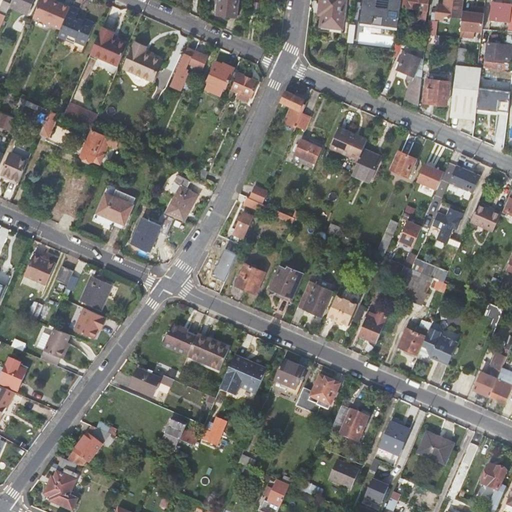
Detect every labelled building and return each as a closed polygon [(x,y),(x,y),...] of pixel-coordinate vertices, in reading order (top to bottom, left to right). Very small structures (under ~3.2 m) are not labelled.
[(3,0),(0,7),(0,24),(2,25),(11,6),(12,3),(4,0),(3,0)] [(13,0),(12,3),(11,6),(28,14),(34,0),(13,0)] [(51,0),(41,0),(34,17),(61,29),(70,8),(59,3),(51,0)] [(219,0),(218,14),(238,17),(239,0),(219,0)] [(323,9),(321,25),(343,29),(346,0),(320,0),(320,9),(323,9)] [(363,0),(360,23),(399,28),(402,0),(390,0),(390,9),(376,7),(377,0),(363,0)] [(417,25),(425,26),(426,11),(427,11),(428,0),(403,0),(403,7),(418,9),(417,25)] [(445,0),(445,5),(438,4),(436,18),(446,20),(447,16),(461,17),(463,0),(445,0)] [(509,35),(511,35),(511,4),(493,2),(491,19),(511,22),(509,35)] [(79,10),(71,7),(70,8),(61,29),(58,36),(66,39),(68,34),(76,38),(75,41),(85,45),(95,24),(85,19),(84,22),(75,18),(78,13),(79,10)] [(484,14),(463,11),(461,30),(482,32),(484,14)] [(86,17),(78,13),(75,18),(84,22),(85,19),(86,17)] [(436,21),(429,20),(427,31),(427,34),(435,35),(436,21)] [(113,35),(101,29),(91,54),(117,65),(127,42),(113,36),(113,35)] [(74,43),(75,41),(76,38),(68,34),(66,39),(74,43)] [(511,45),(487,42),(485,61),(511,64),(511,59),(511,56),(511,45)] [(208,56),(188,47),(173,81),(180,84),(189,64),(202,70),(208,56)] [(144,53),(133,49),(122,73),(152,85),(157,74),(161,65),(150,60),(143,57),(144,53)] [(384,55),(394,59),(397,52),(395,50),(386,49),(381,49),(380,52),(384,54),(384,55)] [(406,100),(418,105),(419,101),(422,74),(423,70),(417,68),(421,59),(406,52),(404,56),(400,55),(398,60),(401,61),(398,69),(412,75),(406,100)] [(376,76),(382,79),(386,71),(390,60),(380,56),(375,67),(364,62),(361,70),(368,73),(366,78),(373,81),(376,76)] [(485,61),(484,67),(510,70),(511,64),(485,61)] [(216,62),(208,80),(210,81),(206,89),(220,95),(224,87),(226,88),(235,68),(224,63),(223,66),(216,62)] [(451,115),(475,118),(476,113),(479,88),(481,70),(481,67),(464,65),(457,64),(451,115)] [(259,82),(239,72),(231,89),(240,93),(238,97),(249,101),(251,97),(253,98),(259,82)] [(428,76),(422,74),(419,101),(447,104),(449,81),(427,78),(428,76)] [(510,92),(479,88),(476,113),(487,114),(488,110),(507,112),(510,92)] [(286,122),(297,127),(297,125),(302,113),(306,105),(303,103),(305,98),(298,95),(299,93),(296,91),(295,94),(285,89),(280,101),(292,106),(286,122)] [(42,98),(33,94),(30,101),(38,105),(42,98)] [(18,104),(25,107),(27,101),(20,97),(18,104)] [(28,113),(46,120),(50,110),(38,105),(30,101),(27,101),(25,107),(20,119),(24,121),(28,113)] [(64,116),(92,129),(99,114),(70,102),(64,116)] [(49,137),(59,114),(50,110),(46,120),(40,133),(49,137)] [(0,113),(0,124),(10,129),(14,119),(0,113)] [(311,117),(302,113),(297,125),(307,128),(311,117)] [(332,148),(359,160),(364,149),(368,140),(340,128),(332,148)] [(116,148),(119,141),(93,129),(82,154),(85,158),(90,161),(93,160),(101,163),(108,145),(116,148)] [(125,136),(122,142),(128,144),(130,138),(125,136)] [(299,144),(297,150),(295,154),(315,162),(323,144),(310,139),(309,142),(302,138),(299,144)] [(157,145),(153,154),(159,156),(162,148),(157,145)] [(381,157),(364,149),(359,160),(353,173),(371,181),(381,157)] [(2,176),(19,183),(30,158),(12,151),(2,176)] [(392,169),(407,176),(415,158),(400,151),(392,169)] [(187,168),(195,171),(197,166),(200,161),(193,158),(187,168)] [(418,181),(437,190),(445,172),(426,164),(418,181)] [(208,172),(197,166),(195,171),(206,176),(208,172)] [(450,182),(474,193),(481,176),(457,166),(450,182)] [(167,212),(185,222),(198,196),(186,189),(191,181),(179,175),(171,190),(177,193),(167,212)] [(110,184),(98,212),(125,224),(134,203),(133,203),(136,198),(118,190),(119,187),(110,184)] [(263,204),(269,192),(257,186),(251,199),(260,202),(263,204)] [(243,204),(257,210),(258,208),(260,202),(251,199),(246,196),(243,204)] [(258,208),(293,223),(295,218),(293,217),(263,204),(260,202),(258,208)] [(472,221),(494,231),(503,212),(494,209),(493,210),(479,204),(472,221)] [(445,283),(449,274),(460,248),(446,243),(449,238),(453,226),(457,228),(463,214),(450,208),(447,216),(439,212),(434,225),(441,229),(438,237),(428,233),(418,256),(412,269),(422,273),(445,283)] [(167,234),(175,217),(163,212),(160,220),(165,222),(161,231),(167,234)] [(234,234),(245,238),(254,216),(244,212),(234,234)] [(144,217),(135,235),(141,238),(138,245),(146,249),(150,242),(154,244),(162,225),(144,217)] [(423,227),(408,221),(400,241),(414,247),(423,227)] [(322,223),(319,228),(328,232),(330,226),(322,223)] [(343,229),(331,224),(330,226),(328,232),(330,233),(340,237),(343,229)] [(387,228),(376,253),(385,257),(396,232),(387,228)] [(462,243),(449,238),(446,243),(460,248),(462,243)] [(226,281),(238,254),(226,249),(219,264),(218,264),(213,275),(226,281)] [(50,260),(43,257),(36,253),(27,275),(47,284),(56,263),(50,260)] [(374,258),(385,263),(387,258),(385,257),(376,253),(374,258)] [(411,268),(416,257),(410,254),(405,266),(410,268),(411,268)] [(94,265),(87,262),(84,269),(91,272),(94,265)] [(246,264),(237,284),(256,293),(265,272),(246,264)] [(302,275),(280,265),(271,287),(292,297),(302,275)] [(58,280),(69,284),(75,271),(64,266),(58,280)] [(430,285),(446,292),(449,285),(445,283),(422,273),(412,269),(411,268),(410,268),(404,282),(416,288),(426,292),(430,285)] [(92,276),(82,301),(102,310),(113,285),(92,276)] [(333,290),(310,280),(299,306),(322,316),(333,290)] [(416,288),(404,282),(399,294),(411,299),(416,288)] [(357,304),(337,295),(328,316),(349,325),(357,304)] [(35,303),(29,316),(35,319),(41,306),(35,303)] [(487,314),(495,317),(494,321),(499,323),(504,307),(490,303),(487,314)] [(109,317),(86,308),(76,330),(97,338),(101,329),(103,325),(105,326),(109,317)] [(359,334),(376,342),(389,313),(379,309),(377,314),(369,311),(359,334)] [(410,321),(407,327),(427,335),(429,330),(410,321)] [(163,345),(189,356),(189,355),(197,337),(181,330),(182,326),(173,322),(163,345)] [(199,333),(182,326),(181,330),(197,337),(198,335),(199,333)] [(62,358),(72,335),(55,327),(46,350),(62,358)] [(404,353),(417,358),(420,350),(427,335),(407,327),(399,346),(406,349),(404,353)] [(437,334),(429,330),(427,335),(420,350),(430,354),(431,357),(434,356),(440,358),(439,361),(448,365),(450,360),(458,343),(443,336),(441,332),(437,334)] [(209,337),(199,333),(198,335),(213,342),(214,340),(230,347),(231,344),(210,334),(209,337)] [(221,369),(230,347),(214,340),(213,342),(198,335),(197,337),(189,355),(221,369)] [(448,370),(467,379),(472,365),(473,365),(476,359),(475,358),(475,356),(482,359),(486,347),(479,344),(480,343),(471,339),(461,335),(458,343),(450,360),(452,361),(448,370)] [(474,388),(490,395),(500,372),(502,367),(510,349),(511,344),(511,338),(509,338),(505,347),(502,355),(497,353),(488,373),(482,371),(474,388)] [(16,339),(13,346),(24,350),(27,344),(16,339)] [(420,350),(417,358),(429,363),(431,357),(430,354),(420,350)] [(268,368),(236,354),(221,387),(237,394),(240,386),(257,394),(268,368)] [(219,372),(221,369),(189,355),(189,356),(188,358),(219,372)] [(11,358),(0,384),(18,391),(28,370),(20,366),(22,363),(11,358)] [(306,368),(284,359),(275,380),(297,389),(306,368)] [(161,377),(139,367),(131,386),(153,396),(161,377)] [(511,371),(502,367),(500,372),(511,377),(511,371)] [(173,378),(154,370),(153,373),(161,377),(160,380),(170,384),(173,378)] [(499,399),(506,402),(510,393),(511,390),(511,388),(511,377),(500,372),(490,395),(499,399)] [(313,391),(304,387),(297,404),(322,415),(324,410),(328,412),(341,383),(321,374),(313,391)] [(194,378),(191,386),(201,391),(204,383),(194,378)] [(0,420),(15,391),(0,384),(0,420)] [(208,401),(214,403),(217,397),(211,395),(208,401)] [(332,429),(359,441),(370,416),(343,405),(332,429)] [(205,438),(200,436),(197,443),(204,446),(207,440),(217,445),(227,422),(217,417),(214,425),(209,423),(207,428),(209,429),(205,438)] [(187,443),(195,447),(197,443),(200,436),(184,429),(186,425),(172,419),(161,443),(176,450),(178,445),(180,440),(184,442),(185,441),(188,442),(187,443)] [(101,421),(98,427),(111,433),(116,435),(119,429),(101,421)] [(410,430),(391,421),(380,447),(400,455),(410,430)] [(90,460),(111,433),(98,427),(94,425),(68,459),(70,461),(76,463),(81,456),(84,457),(90,460)] [(445,464),(454,443),(428,431),(418,452),(445,464)] [(228,463),(230,458),(204,446),(197,443),(195,447),(191,457),(190,459),(199,463),(201,458),(221,463),(222,461),(228,463)] [(256,459),(243,454),(239,462),(245,464),(252,468),(256,459)] [(66,469),(70,461),(68,459),(63,457),(59,464),(51,460),(46,468),(56,473),(57,470),(64,473),(66,469)] [(359,469),(339,460),(330,479),(331,480),(344,485),(342,489),(348,492),(350,488),(351,488),(359,469)] [(78,474),(82,465),(76,463),(70,461),(66,469),(78,474)] [(508,470),(491,463),(482,483),(484,484),(479,496),(499,505),(507,487),(502,485),(508,470)] [(76,479),(78,474),(66,469),(64,473),(57,470),(56,473),(55,476),(52,475),(45,493),(52,496),(51,500),(74,510),(79,498),(70,494),(77,479),(76,479)] [(285,475),(282,481),(290,484),(292,485),(294,479),(285,475)] [(366,495),(382,502),(389,486),(384,484),(380,482),(381,480),(374,476),(366,495)] [(278,511),(281,506),(290,484),(282,481),(278,479),(268,501),(265,500),(260,510),(265,511),(278,511)] [(324,487),(305,479),(304,481),(317,487),(313,494),(314,494),(320,497),(324,487)] [(344,485),(331,480),(329,486),(341,491),(342,489),(344,485)] [(317,487),(304,481),(301,489),(313,494),(317,487)] [(269,499),(274,489),(268,486),(263,496),(269,499)] [(310,503),(313,496),(303,492),(300,499),(309,503),(310,503)] [(166,509),(169,501),(163,498),(160,506),(166,509)] [(365,498),(364,503),(381,508),(383,503),(365,498)] [(393,511),(398,501),(391,498),(384,511),(393,511)]
